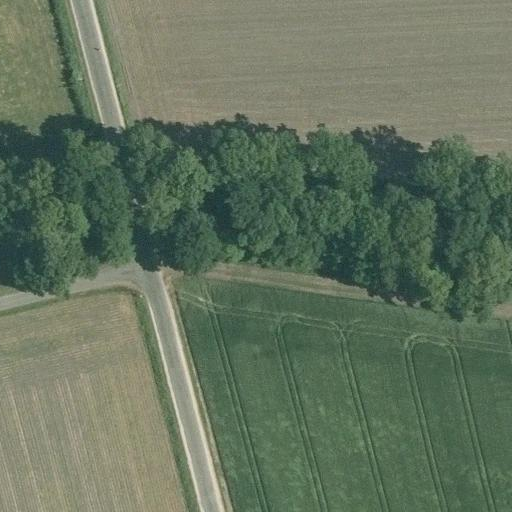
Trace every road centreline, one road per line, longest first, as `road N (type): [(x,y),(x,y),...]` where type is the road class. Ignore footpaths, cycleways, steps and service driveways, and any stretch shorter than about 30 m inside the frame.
road 1 (unclassified): [(78,0),(153,280)]
road 2 (unclassified): [(153,280),(212,511)]
road 3 (unclassified): [(0,312),(153,280)]
